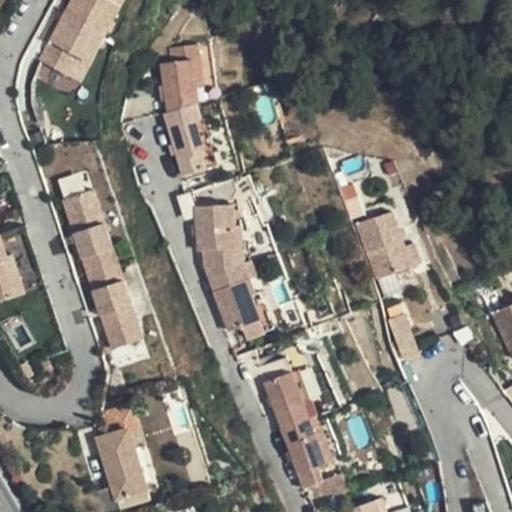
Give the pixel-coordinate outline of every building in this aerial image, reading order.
[(102,11),(107,0),(68,0),(63,10),(104,33),(112,18),(102,11)] [(122,0),(107,0),(102,11),(112,18),(122,0)] [(94,50),(104,33),(63,10),(36,59),(64,75),(82,43),(94,50)] [(76,82),(94,50),(82,43),(64,75),(76,82)] [(158,46),(159,59),(178,56),(182,84),(194,83),(188,43),(158,46)] [(185,101),(182,84),(178,56),(159,59),(149,60),(156,110),(185,101)] [(173,171),(196,163),(192,151),(196,149),(186,117),(190,114),(185,101),(156,110),(153,111),(173,171)] [(195,113),(190,114),(186,117),(196,149),(192,151),(196,163),(210,159),(195,113)] [(92,187),(84,189),(91,207),(98,205),(92,187)] [(91,207),(84,189),(60,196),(86,270),(117,259),(98,205),(91,207)] [(195,262),(199,272),(233,259),(240,256),(224,257),(222,201),(183,201),(184,244),(195,245),(195,262)] [(228,201),(222,201),(224,257),(240,256),(239,223),(228,201)] [(366,278),(401,265),(393,241),(381,207),(345,220),(366,278)] [(0,300),(17,294),(41,358),(69,348),(23,225),(0,233),(0,300)] [(404,238),(393,241),(401,265),(413,261),(404,238)] [(245,272),(240,256),(233,259),(239,275),(245,272)] [(114,346),(138,337),(131,318),(138,316),(117,259),(86,270),(114,346)] [(249,316),(241,292),(236,276),(239,275),(233,259),(199,272),(220,327),(233,322),(249,316)] [(511,272),(483,286),(492,306),(511,296),(511,272)] [(251,289),(241,292),(249,316),(233,322),(237,333),(263,323),(251,289)] [(511,296),(492,306),(485,310),(508,358),(511,355),(511,296)] [(394,311),(379,317),(394,356),(408,351),(394,311)] [(145,335),(138,316),(131,318),(138,337),(145,335)] [(250,366),(255,379),(283,369),(277,355),(250,366)] [(301,416),(283,369),(255,379),(274,426),(301,416)] [(511,408),(511,407),(511,376),(494,387),(511,408)] [(319,462),(306,430),(301,416),(274,426),(300,487),(317,481),(311,464),(319,462)] [(152,488),(138,448),(132,427),(102,437),(117,487),(101,492),(107,511),(126,511),(122,499),(152,488)] [(316,428),(306,430),(319,462),(328,458),(316,428)] [(150,444),(138,448),(152,488),(163,485),(150,444)] [(388,511),(386,507),(382,508),(376,494),(339,508),(340,511),(388,511)]
